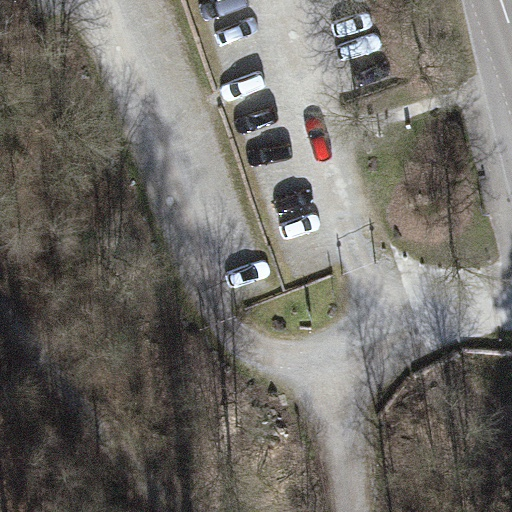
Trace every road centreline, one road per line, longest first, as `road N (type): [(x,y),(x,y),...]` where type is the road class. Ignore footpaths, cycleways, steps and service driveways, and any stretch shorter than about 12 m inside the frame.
road 1 (track): [(0,318),(175,511)]
road 2 (track): [(356,511),(358,446),(337,349)]
